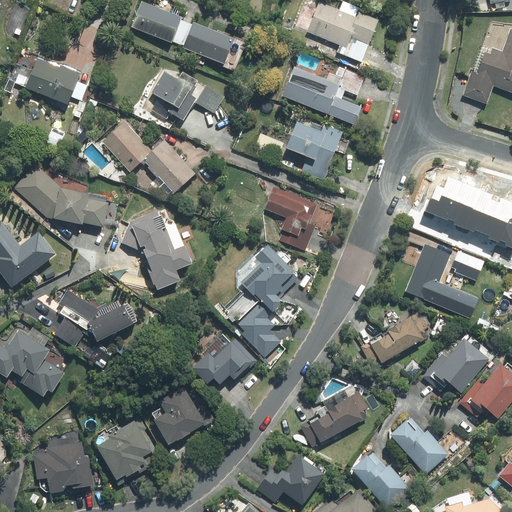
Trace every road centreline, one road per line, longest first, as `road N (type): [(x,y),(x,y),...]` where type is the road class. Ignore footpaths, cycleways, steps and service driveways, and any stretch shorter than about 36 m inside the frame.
road 1 (residential): [(167,508),(229,460),(342,302),(411,126)]
road 2 (residential): [(411,126),(433,0)]
